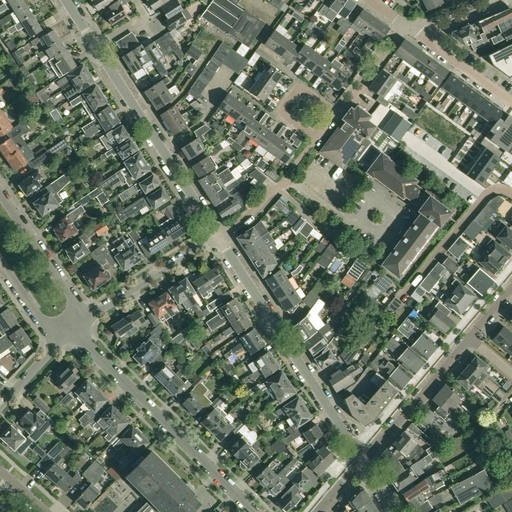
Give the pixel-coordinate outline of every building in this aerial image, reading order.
[(11,0),(9,2),(15,12),(26,5),(23,0),(11,0)] [(93,0),(91,1),(98,11),(114,0),(93,0)] [(129,0),(119,0),(109,7),(111,10),(104,14),(112,26),(128,15),(121,5),(129,0)] [(148,0),(147,1),(153,11),(160,6),(162,9),(173,2),(171,0),(148,0)] [(171,0),(173,2),(162,9),(168,18),(183,10),(176,0),(171,0)] [(212,0),(199,19),(201,20),(203,18),(227,35),(229,34),(248,47),(265,23),(238,4),(240,0),(212,0)] [(326,0),(326,1),(318,12),(324,16),(332,21),(338,13),(346,0),(326,0)] [(345,18),(356,3),(351,0),(346,0),(338,13),(345,18)] [(443,3),(441,0),(423,0),(423,1),(428,10),(443,3)] [(15,12),(0,21),(0,24),(1,26),(13,19),(17,25),(33,14),(26,5),(15,12)] [(172,30),(172,31),(176,28),(178,32),(186,27),(183,24),(188,21),(192,18),(185,8),(183,10),(168,18),(165,20),(166,21),(168,24),(172,30)] [(351,26),(350,27),(356,31),(359,33),(372,15),(363,8),(357,17),(351,26)] [(482,27),(483,30),(487,29),(511,16),(511,9),(508,8),(479,21),(482,27)] [(296,19),(299,15),(294,11),(291,15),(296,19)] [(43,30),(33,14),(17,25),(15,26),(17,30),(19,28),(20,30),(25,27),(32,37),(43,30)] [(365,32),(371,36),(381,21),(372,15),(359,33),(362,35),(363,35),(365,32)] [(484,32),(479,35),(481,39),(484,45),(490,42),(488,39),(491,37),(511,27),(511,16),(487,29),(483,30),(484,32)] [(350,27),(351,26),(344,21),(337,31),(343,36),(350,27)] [(379,42),(390,28),(381,21),(371,36),(379,42)] [(474,35),(479,33),(474,23),(452,32),(452,36),(465,46),(477,40),(474,35)] [(17,30),(15,26),(11,28),(8,30),(10,34),(17,30)] [(508,42),(511,39),(511,27),(491,37),(488,39),(490,42),(491,45),(499,41),(500,45),(508,42)] [(40,42),(45,49),(60,40),(54,30),(39,39),(38,37),(31,42),(34,46),(40,42)] [(265,44),(274,51),(284,37),(275,30),(265,44)] [(169,32),(164,35),(169,44),(170,46),(173,50),(180,61),(184,55),(179,47),(175,41),(169,32)] [(284,37),(274,51),(283,57),(293,43),(287,39),(289,36),(286,33),(284,37)] [(404,38),(394,52),(404,59),(414,45),(404,38)] [(46,54),(50,60),(56,57),(66,50),(60,40),(45,49),(38,54),(40,58),(46,54)] [(221,63),(227,67),(238,52),(222,41),(212,56),(221,63)] [(129,42),(124,45),(127,50),(133,47),(129,42)] [(143,49),(152,62),(157,69),(163,65),(159,59),(163,57),(168,54),(165,49),(163,45),(157,48),(153,42),(143,49)] [(292,63),(295,59),(294,59),(301,49),(293,43),(283,57),(292,63)] [(511,43),(488,55),(493,65),(510,78),(511,76),(511,43)] [(304,44),(301,49),(294,59),(295,59),(301,64),(303,65),(314,51),(304,44)] [(132,51),(141,66),(142,68),(152,62),(143,49),(141,45),(132,51)] [(186,53),(197,61),(202,53),(191,45),(186,53)] [(404,59),(412,65),(422,51),(414,45),(404,59)] [(17,50),(12,53),(20,65),(25,62),(20,55),(17,50)] [(73,60),(66,50),(56,57),(50,60),(48,61),(52,68),(56,73),(59,78),(72,70),(77,67),(73,60)] [(122,58),(133,74),(142,68),(141,66),(132,51),(122,58)] [(322,57),(314,51),(303,65),(301,64),(298,69),(301,71),(305,66),(312,71),(322,57)] [(410,69),(409,70),(418,77),(419,75),(421,72),(431,58),(422,51),(412,65),(410,69)] [(243,56),(238,52),(227,67),(233,71),(243,56)] [(212,56),(209,61),(218,68),(221,63),(212,56)] [(243,56),(233,71),(238,75),(249,60),(243,56)] [(321,77),(331,63),(322,57),(312,71),(319,76),(321,77)] [(334,58),(331,63),(321,77),(319,76),(315,82),(319,84),(323,79),(330,84),(340,69),(343,65),(334,58)] [(421,72),(430,78),(440,64),(431,58),(421,72)] [(209,61),(206,66),(216,72),(218,68),(209,61)] [(187,67),(193,71),(196,67),(190,62),(187,67)] [(439,85),(449,71),(440,64),(430,78),(439,85)] [(71,80),(74,83),(90,73),(87,68),(86,69),(83,65),(57,82),(60,87),(71,80)] [(275,86),(280,89),(283,86),(278,82),(283,75),(268,65),(262,73),(277,84),(275,86)] [(206,66),(203,70),(212,77),(216,72),(206,66)] [(349,76),(340,69),(330,84),(339,90),(343,85),(347,88),(353,79),(349,76)] [(382,69),(376,78),(395,92),(400,96),(402,92),(397,89),(401,84),(401,83),(396,79),(382,69)] [(200,75),(209,81),(212,77),(203,70),(200,75)] [(90,73),(74,83),(76,87),(65,94),(68,99),(94,82),(92,79),(93,78),(90,73)] [(246,76),(241,73),(234,83),(239,86),(246,76)] [(262,73),(256,82),(270,93),(275,86),(277,84),(262,73)] [(451,73),(440,88),(450,94),(461,80),(459,78),(455,75),(451,73)] [(31,74),(26,77),(30,84),(35,81),(31,74)] [(200,75),(197,80),(206,86),(209,81),(200,75)] [(145,91),(151,100),(167,90),(163,85),(169,81),(166,77),(145,91)] [(393,96),(395,92),(376,78),(369,87),(379,95),(384,98),(388,92),(393,96)] [(197,80),(194,84),(203,90),(206,86),(197,80)] [(461,80),(450,94),(459,101),(470,87),(467,85),(464,82),(461,80)] [(264,102),(270,93),(256,82),(249,91),(264,102)] [(194,84),(191,89),(200,95),(203,90),(194,84)] [(81,102),(84,106),(103,94),(99,88),(98,89),(96,85),(70,103),(73,107),(81,102)] [(470,87),(459,101),(467,107),(478,92),(476,91),(472,88),(470,87)] [(200,95),(191,89),(188,93),(197,100),(200,95)] [(167,90),(151,100),(157,110),(171,100),(176,94),(174,92),(170,94),(167,90)] [(478,92),(467,107),(471,110),(476,114),(487,99),(485,97),(481,95),(478,92)] [(39,98),(42,104),(43,103),(49,99),(46,93),(39,98)] [(103,94),(84,106),(90,116),(91,115),(96,112),(106,105),(105,104),(107,102),(105,99),(106,99),(103,94)] [(218,108),(227,115),(237,100),(228,94),(218,108)] [(384,98),(379,95),(376,100),(385,106),(389,101),(384,98)] [(487,99),(476,114),(485,120),(496,105),(494,104),(490,101),(487,99)] [(227,115),(236,121),(246,106),(237,100),(227,115)] [(56,110),(52,104),(47,108),(50,113),(56,110)] [(201,104),(199,104),(193,108),(202,116),(206,108),(201,104)] [(496,105),(485,120),(490,124),(493,126),(503,113),(504,111),(502,110),(499,108),(498,107),(496,105)] [(82,129),(85,133),(115,115),(109,106),(96,115),(98,118),(82,129)] [(160,114),(167,125),(180,116),(173,106),(160,114)] [(255,113),(246,106),(236,121),(244,127),(245,127),(251,117),(252,118),(255,113)] [(320,151),(342,168),(354,152),(361,142),(361,143),(365,138),(366,139),(376,126),(367,120),(370,116),(357,106),(354,110),(351,108),(343,118),(344,119),(339,125),(340,125),(324,146),(320,151)] [(56,110),(50,113),(57,123),(63,119),(56,109),(56,110)] [(0,137),(1,138),(8,133),(13,129),(1,112),(0,112),(0,137)] [(187,126),(183,121),(189,117),(186,112),(180,116),(167,125),(173,135),(187,126)] [(496,133),(489,142),(508,155),(511,148),(511,117),(508,114),(507,116),(503,113),(493,126),(491,129),(496,133)] [(115,115),(85,133),(79,137),(82,142),(104,128),(107,131),(120,123),(115,115)] [(382,131),(386,135),(396,142),(408,126),(394,115),(382,131)] [(241,132),(250,139),(260,124),(259,123),(252,118),(251,117),(245,127),(244,127),(241,132)] [(250,139),(258,145),(269,130),(262,125),(265,121),(262,118),(259,123),(260,124),(250,139)] [(0,146),(0,148),(7,159),(27,145),(20,136),(19,133),(28,127),(24,122),(14,129),(13,129),(8,133),(11,138),(0,146)] [(64,133),(69,130),(66,125),(61,129),(64,133)] [(205,125),(202,127),(194,132),(197,136),(196,136),(198,138),(182,148),(189,159),(206,149),(202,143),(205,141),(202,136),(212,129),(205,125)] [(100,138),(103,142),(108,149),(128,136),(128,135),(128,133),(127,131),(125,131),(122,126),(113,132),(112,130),(100,138)] [(269,130),(258,145),(268,151),(278,137),(276,135),(269,130)] [(268,151),(277,157),(287,143),(280,138),(283,133),(280,131),(276,135),(278,137),(268,151)] [(39,157),(29,164),(33,170),(42,163),(42,164),(68,146),(70,145),(66,139),(64,140),(39,157)] [(116,147),(104,155),(106,158),(113,154),(114,155),(119,152),(123,158),(139,148),(134,142),(132,143),(130,140),(117,148),(116,147)] [(295,149),(287,143),(277,157),(285,163),(295,149)] [(208,151),(211,156),(223,149),(219,144),(208,151)] [(27,145),(7,159),(15,171),(22,166),(26,164),(28,163),(31,160),(30,158),(34,155),(27,145)] [(486,148),(480,156),(494,166),(496,164),(499,160),(500,158),(486,148)] [(127,166),(115,174),(118,177),(118,178),(145,161),(143,158),(144,157),(141,153),(140,153),(139,152),(125,162),(127,166)] [(240,163),(245,159),(240,153),(235,157),(240,163)] [(382,153),(368,172),(373,176),(374,176),(403,198),(406,195),(421,207),(419,210),(422,212),(383,264),(399,277),(438,225),(440,226),(451,212),(431,196),(432,194),(420,185),(419,187),(414,184),(417,181),(388,159),(388,158),(382,153)] [(199,177),(214,167),(216,165),(214,161),(212,162),(208,156),(193,166),(199,177)] [(480,156),(473,164),(488,175),(490,173),(493,169),(494,166),(480,156)] [(240,164),(243,169),(250,163),(246,159),(240,164)] [(257,166),(263,171),(267,166),(268,164),(262,160),(257,166)] [(147,164),(145,161),(118,178),(121,183),(126,180),(130,186),(137,181),(136,179),(150,170),(149,168),(151,168),(148,164),(147,164)] [(473,164),(466,175),(481,185),(484,181),(486,178),(488,175),(473,164)] [(42,190),(39,187),(41,186),(38,180),(42,177),(38,171),(39,169),(38,167),(30,173),(32,176),(19,185),(27,196),(32,192),(34,195),(41,191),(42,190)] [(199,180),(204,189),(230,171),(228,168),(217,175),(214,170),(199,180)] [(256,180),(262,184),(267,178),(263,175),(256,169),(249,174),(256,180)] [(230,171),(204,189),(209,197),(225,187),(223,184),(234,177),(230,171)] [(273,172),(269,177),(275,181),(279,176),(273,172)] [(44,196),(35,202),(36,205),(38,208),(39,208),(38,209),(38,211),(39,212),(40,213),(41,213),(42,213),(42,214),(43,215),(52,208),(53,210),(58,207),(57,205),(58,204),(62,201),(57,193),(66,184),(65,183),(69,179),(66,174),(51,184),(42,190),(41,191),(44,196)] [(122,201),(131,196),(143,188),(146,193),(160,184),(159,183),(160,182),(158,179),(157,180),(154,175),(140,183),(139,182),(118,195),(122,201)] [(209,197),(215,205),(230,195),(228,191),(245,180),(243,176),(225,187),(209,197)] [(106,179),(98,185),(101,189),(109,184),(109,183),(106,179)] [(113,188),(120,184),(117,179),(110,183),(113,188)] [(75,209),(62,219),(59,221),(60,223),(54,227),(57,232),(58,234),(57,235),(56,236),(56,238),(57,239),(58,240),(59,240),(61,240),(62,240),(62,241),(70,235),(71,237),(78,233),(77,230),(73,224),(77,221),(79,216),(85,212),(82,208),(97,197),(102,205),(108,201),(98,187),(73,205),(75,209)] [(149,210),(154,207),(154,208),(169,199),(168,198),(169,196),(167,193),(165,193),(162,188),(154,193),(154,192),(148,197),(146,195),(116,215),(121,222),(146,205),(149,210)] [(234,195),(230,195),(215,205),(223,218),(240,208),(245,203),(238,192),(234,195)] [(289,202),(282,196),(279,200),(284,204),(286,206),(289,202)] [(284,204),(279,200),(274,205),(279,210),(284,204)] [(486,205),(495,212),(498,207),(490,200),(486,205)] [(163,213),(172,207),(174,206),(170,201),(160,208),(163,213)] [(486,205),(473,220),(482,227),(495,212),(486,205)] [(286,220),(292,225),(300,216),(294,211),(286,220)] [(176,214),(170,218),(159,225),(163,231),(170,241),(187,230),(180,220),(176,214)] [(105,222),(108,227),(114,222),(111,217),(105,222)] [(296,236),(306,221),(301,217),(293,227),(291,227),(291,228),(296,236)] [(469,225),(478,233),(483,228),(482,227),(473,220),(469,225)] [(103,221),(98,225),(103,232),(108,229),(103,221)] [(306,221),(299,232),(306,237),(314,228),(306,221)] [(244,248),(260,238),(264,235),(261,229),(261,227),(262,226),(259,222),(253,227),(250,229),(238,237),(238,240),(241,244),(240,245),(242,247),(243,248),(244,248)] [(497,227),(502,231),(497,237),(511,249),(511,231),(506,226),(501,223),(497,227)] [(129,233),(133,239),(139,234),(132,225),(128,228),(131,231),(129,233)] [(152,253),(170,241),(163,231),(149,240),(147,236),(138,242),(147,256),(152,252),(152,253)] [(89,238),(85,233),(79,238),(80,240),(76,243),(77,244),(68,250),(70,254),(69,255),(70,256),(69,256),(72,261),(74,260),(74,262),(89,252),(84,245),(88,242),(86,240),(89,238)] [(245,249),(244,250),(245,252),(247,252),(249,256),(273,241),(271,237),(270,238),(267,234),(264,235),(260,238),(244,248),(245,249)] [(134,244),(130,238),(126,241),(122,236),(118,239),(133,263),(137,261),(137,262),(142,259),(141,258),(143,257),(134,244)] [(454,244),(463,252),(469,245),(459,237),(454,244)] [(273,241),(249,256),(252,261),(252,262),(253,264),(254,264),(255,265),(270,255),(277,250),(284,245),(278,238),(273,241)] [(327,247),(330,243),(324,238),(320,243),(327,247)] [(130,265),(133,263),(118,239),(113,242),(116,247),(111,250),(124,269),(125,269),(126,269),(130,266),(130,265)] [(490,246),(485,251),(502,265),(509,257),(508,256),(509,254),(511,252),(509,250),(501,243),(499,245),(494,241),(491,239),(487,244),(490,246)] [(340,250),(332,244),(330,243),(327,247),(321,256),(330,263),(340,250)] [(97,259),(94,261),(98,266),(85,276),(89,282),(87,283),(91,289),(93,288),(94,289),(103,282),(104,284),(109,281),(108,279),(111,277),(111,275),(111,274),(110,273),(109,272),(109,271),(108,270),(107,270),(105,269),(110,267),(117,262),(104,244),(92,252),(97,259)] [(463,252),(454,244),(448,251),(457,259),(463,252)] [(502,265),(485,251),(477,260),(493,274),(501,264),(502,265)] [(354,263),(346,274),(356,281),(364,270),(370,261),(360,254),(354,263)] [(258,269),(263,277),(269,273),(270,274),(276,264),(270,255),(255,265),(256,266),(255,268),(256,270),(258,269)] [(453,274),(459,267),(448,257),(441,265),(453,274)] [(469,260),(466,264),(475,272),(473,275),(488,288),(494,281),(469,260)] [(428,274),(438,281),(441,277),(439,275),(445,268),(438,262),(428,274)] [(204,275),(212,287),(223,279),(215,268),(204,275)] [(364,282),(372,272),(367,268),(359,278),(364,282)] [(272,290),(288,279),(281,269),(265,279),(272,290)] [(464,273),(461,277),(463,279),(462,279),(467,283),(466,283),(482,295),(488,288),(473,275),(470,278),(466,275),(464,273)] [(438,281),(428,274),(425,278),(432,284),(434,286),(438,281)] [(206,291),(212,287),(204,275),(193,282),(203,297),(208,294),(206,291)] [(432,284),(425,278),(419,285),(426,291),(428,293),(434,286),(432,284)] [(202,311),(199,307),(192,295),(195,293),(186,279),(178,284),(195,310),(199,317),(204,314),(202,311)] [(288,279),(272,290),(279,300),(294,290),(288,279)] [(377,279),(373,284),(380,291),(384,293),(388,288),(377,279)] [(452,293),(468,306),(471,303),(470,301),(475,296),(455,280),(451,284),(457,288),(452,293)] [(190,314),(195,310),(178,284),(169,290),(179,304),(182,302),(190,314)] [(219,297),(222,303),(232,296),(229,291),(223,294),(218,287),(214,290),(219,297)] [(294,290),(279,300),(286,312),(291,315),(298,306),(297,304),(302,301),(294,290)] [(423,299),(421,297),(414,291),(410,296),(420,304),(423,299)] [(162,296),(159,298),(174,322),(179,319),(176,314),(179,312),(176,306),(167,293),(166,294),(165,293),(162,295),(162,296)] [(468,306),(452,293),(449,298),(443,293),(440,297),(460,314),(464,309),(466,309),(468,306)] [(151,303),(150,304),(159,317),(162,322),(166,320),(167,322),(169,325),(174,322),(159,298),(155,301),(154,300),(151,301),(151,303)] [(209,326),(216,322),(239,306),(236,303),(237,301),(235,299),(234,299),(234,298),(216,310),(219,314),(206,323),(209,326)] [(305,317),(293,326),(303,341),(323,325),(324,324),(316,314),(324,303),(318,299),(305,317)] [(212,302),(206,306),(207,308),(209,311),(210,311),(215,308),(212,302)] [(443,314),(447,308),(439,302),(431,311),(435,313),(429,320),(445,333),(453,322),(443,314)] [(209,326),(207,328),(209,331),(211,330),(211,331),(218,326),(229,319),(232,323),(233,325),(246,317),(244,314),(244,312),(243,310),(241,310),(239,306),(216,322),(209,326)] [(347,306),(344,311),(338,318),(345,323),(354,310),(347,306)] [(0,313),(0,332),(1,334),(4,332),(18,322),(7,308),(0,313)] [(338,318),(344,311),(340,308),(334,315),(338,318)] [(118,336),(125,332),(128,336),(138,330),(136,327),(145,321),(139,311),(129,317),(128,315),(111,326),(115,331),(114,333),(116,336),(118,336)] [(153,312),(147,315),(155,328),(160,323),(153,312)] [(405,319),(400,326),(433,353),(438,346),(434,343),(438,338),(432,332),(430,335),(425,331),(419,337),(416,334),(416,333),(411,329),(414,326),(410,323),(414,318),(410,314),(405,319)] [(250,324),(251,323),(249,320),(248,320),(246,317),(233,325),(222,332),(225,336),(236,329),(239,333),(251,325),(250,324)] [(303,341),(308,348),(322,337),(330,327),(327,322),(324,324),(323,325),(303,341)] [(144,365),(144,362),(148,358),(157,366),(162,361),(164,359),(158,352),(160,350),(160,348),(160,345),(157,342),(158,341),(156,338),(157,337),(164,330),(160,323),(155,328),(150,333),(152,335),(150,337),(138,349),(139,351),(134,356),(139,362),(138,362),(138,364),(140,366),(142,366),(144,365)] [(344,323),(333,338),(337,340),(348,326),(344,323)] [(426,360),(433,353),(400,326),(397,330),(414,344),(411,347),(426,360)] [(21,327),(12,334),(9,331),(0,338),(0,354),(16,343),(17,344),(20,349),(31,341),(21,327)] [(322,337),(308,348),(313,356),(321,350),(331,336),(334,333),(330,327),(322,337)] [(511,354),(511,334),(504,327),(493,339),(511,355),(511,354)] [(231,350),(233,353),(259,337),(257,333),(257,332),(255,330),(254,330),(253,329),(240,337),(242,341),(231,349),(231,350)] [(357,344),(344,359),(348,365),(369,340),(367,339),(363,336),(357,344)] [(259,337),(233,353),(236,358),(248,350),(251,354),(264,345),(263,344),(264,343),(263,341),(261,341),(259,337)] [(395,341),(391,337),(388,341),(390,343),(420,367),(425,361),(408,346),(406,349),(395,341)] [(352,340),(341,354),(344,359),(357,344),(352,340)] [(322,354),(315,359),(321,369),(322,368),(335,359),(329,351),(334,348),(332,345),(330,342),(327,347),(321,353),(322,354)] [(390,343),(387,346),(400,357),(397,360),(414,374),(420,367),(390,343)] [(208,356),(212,353),(205,345),(201,348),(208,356)] [(254,360),(247,365),(253,373),(274,360),(271,356),(272,355),(270,352),(269,352),(268,351),(256,359),(254,360)] [(360,360),(365,363),(369,358),(364,354),(360,360)] [(376,357),(406,383),(412,376),(399,365),(397,368),(385,358),(385,359),(379,354),(376,357)] [(466,368),(467,369),(495,393),(499,388),(482,372),(487,366),(476,356),(466,368)] [(400,390),(406,383),(376,357),(369,366),(375,371),(379,366),(390,375),(387,379),(400,390)] [(160,382),(163,386),(175,374),(166,365),(168,363),(164,359),(162,361),(157,366),(154,370),(158,374),(155,376),(161,381),(160,382)] [(221,364),(224,367),(227,371),(232,367),(226,360),(221,364)] [(276,363),(274,360),(248,376),(251,381),(263,373),(265,377),(279,368),(278,367),(279,365),(277,363),(276,363)] [(344,366),(328,377),(333,384),(359,368),(361,366),(359,363),(352,367),(351,367),(348,368),(348,370),(347,370),(344,366)] [(57,380),(62,385),(60,387),(66,393),(73,385),(71,383),(78,376),(74,373),(77,370),(76,369),(77,368),(74,365),(73,366),(72,364),(69,367),(64,373),(61,371),(56,376),(58,378),(57,380)] [(187,380),(184,383),(179,378),(183,374),(183,373),(187,369),(184,365),(179,370),(175,374),(163,386),(167,390),(168,389),(178,398),(192,384),(187,380)] [(359,368),(333,384),(337,392),(354,381),(352,377),(361,371),(359,368)] [(495,393),(467,369),(466,368),(456,380),(467,389),(473,383),(490,398),(495,393)] [(261,385),(258,387),(261,391),(265,388),(270,395),(288,382),(288,380),(287,377),(285,377),(282,372),(273,377),(266,381),(263,383),(263,384),(264,385),(262,386),(261,385)] [(188,399),(183,404),(189,410),(188,411),(192,415),(193,414),(194,414),(198,411),(201,414),(208,406),(212,403),(204,394),(206,391),(208,390),(202,383),(204,381),(203,380),(205,378),(202,375),(200,377),(199,377),(191,385),(195,388),(196,389),(194,391),(193,390),(186,397),(188,399)] [(365,426),(375,419),(399,392),(385,380),(365,404),(352,394),(342,400),(352,415),(365,426)] [(77,398),(83,404),(98,389),(93,384),(92,386),(87,381),(76,392),(80,395),(77,398)] [(290,383),(289,383),(288,382),(270,395),(274,401),(269,403),(272,408),(287,398),(295,392),(292,387),(292,386),(290,383)] [(455,406),(466,394),(457,386),(454,389),(447,383),(433,400),(437,404),(435,406),(438,408),(435,411),(446,421),(457,408),(455,406)] [(248,391),(244,393),(246,397),(250,394),(255,391),(253,387),(248,391)] [(98,389),(83,404),(89,410),(86,412),(93,419),(98,414),(108,404),(105,401),(106,400),(101,395),(103,394),(98,389)] [(65,406),(73,398),(69,393),(61,401),(65,406)] [(47,415),(52,410),(37,396),(32,402),(42,410),(47,415)] [(282,414),(286,420),(305,407),(304,406),(304,405),(303,403),(301,402),(298,397),(290,403),(289,402),(283,406),(279,408),(274,412),(277,416),(282,414)] [(211,432),(222,420),(225,417),(227,416),(218,408),(222,404),(216,398),(212,403),(208,406),(213,411),(201,422),(211,432)] [(105,429),(109,426),(122,413),(116,407),(115,409),(112,406),(101,417),(98,414),(93,419),(90,423),(97,430),(101,426),(105,429)] [(305,408),(305,407),(286,420),(290,426),(286,429),(289,435),(295,431),(294,430),(297,428),(303,423),(311,417),(308,413),(308,411),(307,408),(305,408)] [(268,408),(260,413),(263,417),(271,412),(268,408)] [(36,414),(34,417),(28,411),(25,414),(22,413),(19,416),(20,420),(17,423),(24,429),(25,428),(31,433),(37,426),(40,429),(50,418),(49,417),(47,415),(42,410),(37,415),(36,414)] [(86,412),(79,420),(82,423),(80,424),(85,428),(90,423),(93,419),(86,412)] [(122,413),(109,426),(105,429),(109,433),(105,438),(111,444),(118,437),(116,435),(128,422),(125,419),(127,418),(122,413)] [(266,416),(270,421),(275,418),(271,413),(266,416)] [(230,423),(225,417),(222,420),(211,432),(219,441),(231,430),(235,434),(243,425),(238,420),(234,424),(232,421),(230,423)] [(423,432),(428,426),(421,420),(416,425),(423,432)] [(418,435),(421,431),(413,423),(409,428),(414,432),(417,435),(418,435)] [(310,444),(322,435),(323,435),(322,434),(323,433),(320,429),(319,430),(316,424),(309,429),(306,424),(291,435),(282,440),(286,445),(294,440),(303,434),(310,444)] [(243,425),(235,434),(240,439),(238,441),(238,440),(231,447),(232,447),(229,450),(237,459),(237,458),(250,446),(256,440),(254,439),(255,438),(256,436),(255,434),(255,433),(254,432),(251,431),(249,432),(248,433),(247,432),(248,430),(243,425)] [(29,446),(34,441),(29,436),(27,438),(16,429),(15,430),(11,427),(7,431),(6,431),(2,435),(3,436),(2,437),(10,445),(10,446),(13,449),(14,448),(21,455),(30,446),(29,446)] [(125,443),(129,447),(142,433),(137,428),(135,429),(133,427),(120,439),(118,437),(111,444),(118,450),(125,443)] [(421,431),(418,435),(425,441),(428,437),(421,431)] [(421,456),(425,451),(405,432),(399,438),(417,454),(418,452),(421,456)] [(147,438),(142,433),(129,447),(133,450),(125,458),(129,462),(149,443),(146,440),(147,438)] [(318,476),(336,458),(329,451),(331,449),(322,435),(310,444),(295,454),(306,464),(318,476)] [(434,451),(439,449),(436,444),(428,437),(425,441),(432,447),(427,450),(429,454),(434,451)] [(271,447),(275,451),(284,442),(280,438),(271,447)] [(394,444),(402,453),(410,459),(411,459),(413,457),(417,460),(421,456),(418,452),(417,454),(399,438),(396,442),(394,444)] [(260,444),(256,440),(250,446),(237,458),(241,462),(240,463),(240,465),(240,468),(242,469),(244,470),(246,469),(247,468),(248,469),(259,459),(252,452),(260,444)] [(284,442),(275,451),(279,455),(288,446),(284,442)] [(377,459),(390,480),(405,470),(413,465),(411,460),(402,466),(397,458),(402,453),(394,444),(391,444),(377,459)] [(511,453),(511,451),(509,445),(499,450),(503,459),(511,453)] [(46,473),(51,478),(51,479),(55,483),(56,483),(57,484),(67,474),(59,467),(65,460),(62,458),(68,452),(64,448),(58,455),(53,461),(55,463),(46,473)] [(52,449),(48,454),(52,457),(53,459),(58,454),(52,449)] [(194,511),(193,511),(200,504),(191,495),(193,493),(192,492),(192,491),(192,490),(192,489),(192,488),(192,487),(191,486),(191,485),(190,485),(189,485),(189,484),(188,484),(187,484),(186,484),(185,485),(152,452),(145,458),(142,462),(141,461),(136,467),(134,469),(128,476),(150,499),(152,501),(140,511),(194,511)] [(41,469),(51,459),(52,457),(47,453),(37,465),(41,469)] [(405,470),(390,480),(401,495),(403,493),(414,486),(414,485),(412,482),(425,473),(421,468),(433,460),(432,459),(429,454),(413,465),(405,470)] [(263,470),(256,478),(260,482),(259,483),(263,488),(265,486),(265,487),(276,476),(271,471),(277,465),(270,458),(261,468),(263,470)] [(88,480),(101,465),(95,460),(82,475),(88,480)] [(276,476),(265,487),(266,488),(269,491),(268,492),(272,497),(274,495),(274,496),(284,487),(290,480),(284,474),(289,469),(292,466),(289,463),(286,466),(280,472),(276,476)] [(88,480),(86,481),(90,484),(93,487),(102,477),(101,476),(106,470),(101,465),(88,480)] [(448,478),(442,468),(425,478),(414,485),(414,486),(403,493),(408,501),(422,492),(442,481),(448,478)] [(484,469),(475,474),(479,483),(456,495),(460,504),(493,487),(490,480),(484,469)] [(284,511),(285,511),(291,507),(292,508),(293,508),(294,508),(296,507),(296,505),(296,504),(299,500),(294,496),(297,493),(296,492),(308,480),(300,472),(290,483),(293,486),(289,490),(287,488),(283,492),(285,494),(275,504),(279,508),(280,507),(284,511)] [(67,474),(57,484),(58,484),(57,485),(61,489),(62,488),(67,493),(76,483),(76,484),(81,478),(77,474),(72,479),(67,474)] [(456,495),(479,483),(475,474),(451,487),(456,495)] [(412,509),(412,510),(428,499),(433,496),(430,492),(444,485),(442,481),(422,492),(408,501),(407,502),(409,506),(409,507),(410,509),(412,509)] [(93,487),(90,484),(75,501),(85,509),(99,493),(93,487)] [(351,511),(355,510),(354,510),(371,499),(364,489),(360,489),(349,501),(352,506),(347,509),(345,506),(339,511),(351,511)] [(506,501),(500,491),(493,495),(500,505),(506,501)] [(440,493),(433,496),(428,499),(412,510),(411,511),(426,511),(433,508),(433,507),(444,499),(440,493)] [(366,511),(375,506),(371,499),(354,510),(355,510),(351,511),(366,511)]
